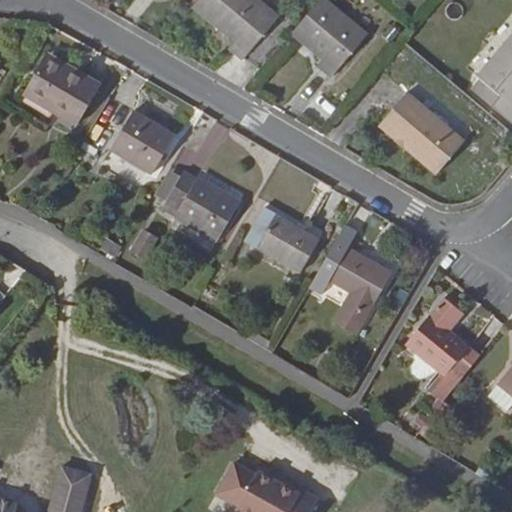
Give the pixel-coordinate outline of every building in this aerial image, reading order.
[(261,0),(198,0),(192,7),(234,42),(228,49),(241,60),(280,16),(261,0)] [(328,0),(319,0),(291,34),(322,60),(317,67),(330,78),(369,34),(328,0)] [(395,40),(402,33),(391,24),(384,31),(395,40)] [(511,32),(477,75),(480,77),(472,88),(511,120),(511,32)] [(51,56),(46,53),(39,66),(44,69),(51,56)] [(39,66),(23,93),(77,126),(101,85),(51,56),(44,69),(39,66)] [(407,92),(380,125),(437,174),(465,141),(407,92)] [(176,135),(133,110),(110,149),(152,173),(176,135)] [(166,201),(181,176),(170,170),(155,195),(166,201)] [(166,201),(161,208),(175,216),(175,217),(218,241),(240,203),(197,177),(184,170),(181,176),(166,201)] [(264,206),(250,230),(246,238),(258,245),(256,248),(300,274),(321,238),(277,213),(264,206)] [(345,224),(309,288),(322,295),(329,281),(349,293),(333,321),(357,335),(394,272),(349,246),(358,231),(345,224)] [(158,238),(143,230),(131,249),(146,258),(158,238)] [(115,257),(122,246),(106,237),(100,248),(115,257)] [(244,241),(256,248),(258,245),(246,238),(244,241)] [(430,314),(405,345),(436,371),(440,374),(428,389),(438,397),(444,401),(481,355),(470,346),(471,346),(451,331),(465,314),(444,296),(429,314),(430,314)] [(272,342),(252,330),(247,338),(267,350),(272,342)] [(428,381),(436,371),(415,354),(412,358),(418,362),(412,368),(413,375),(421,381),(428,381)] [(511,365),(487,395),(506,412),(511,404),(511,365)] [(429,409),(434,413),(444,401),(438,397),(429,409)] [(234,453),(211,498),(237,511),(311,511),(319,498),(234,453)] [(483,466),(476,474),(493,483),(499,476),(483,466)] [(60,473),(50,511),(18,511),(16,506),(12,503),(2,501),(0,500),(0,511),(82,511),(90,484),(92,476),(90,475),(85,473),(63,467),(61,471),(60,473)]
